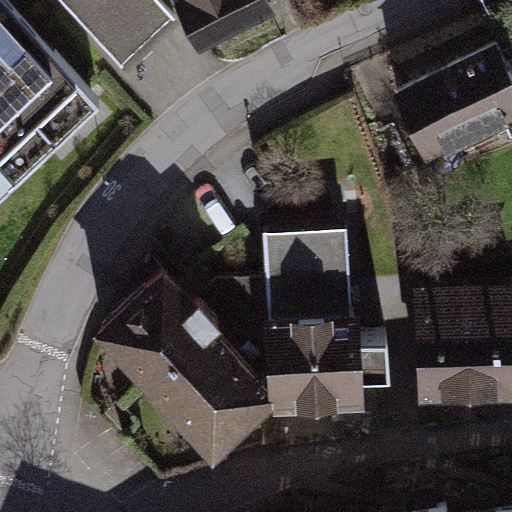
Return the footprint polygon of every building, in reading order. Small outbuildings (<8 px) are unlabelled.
[(157,0),(64,0),(139,84),(191,38),(157,0)] [(176,0),(204,54),(277,17),(268,0),(176,0)] [(0,203),(96,112),(0,12),(0,203)] [(418,159),(511,124),(511,75),(499,41),(389,81),(418,159)] [(349,217),(261,221),(268,369),(270,399),(365,395),(364,366),(391,364),(389,327),(354,329),(349,217)] [(94,323),(214,451),(270,399),(268,369),(165,258),(94,323)] [(511,281),(414,283),(415,399),(511,398),(511,281)]
